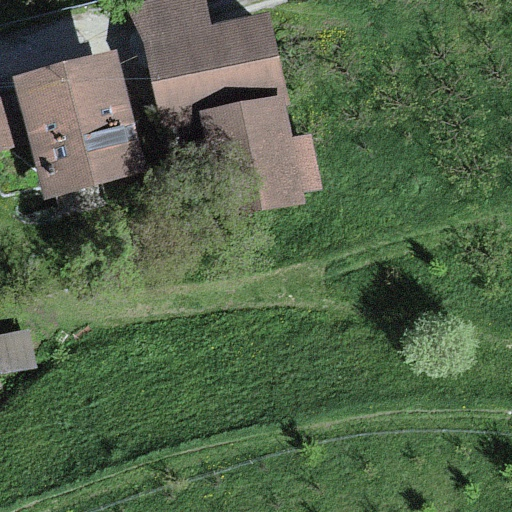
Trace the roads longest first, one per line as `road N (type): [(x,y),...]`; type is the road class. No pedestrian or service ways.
road 1 (track): [(511,345),(263,304),(60,335)]
road 2 (track): [(272,0),(46,50),(0,76)]
